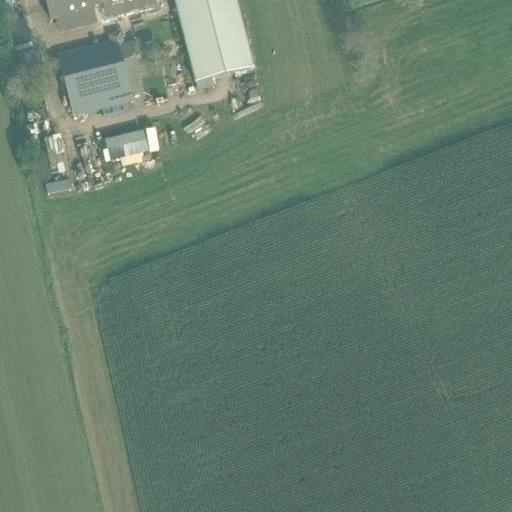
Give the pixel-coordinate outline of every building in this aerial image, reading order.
[(3,0),(6,15),(20,13),(17,0),(3,0)] [(44,0),(50,22),(105,8),(108,21),(155,9),(152,0),(44,0)] [(172,0),(194,86),(252,71),(234,0),(172,0)] [(5,25),(12,54),(33,49),(25,19),(5,25)] [(57,58),(62,77),(72,116),(131,102),(116,43),(57,58)] [(256,92),(247,94),(249,101),(258,99),(256,92)] [(142,134),(101,144),(106,164),(147,154),(142,134)]
